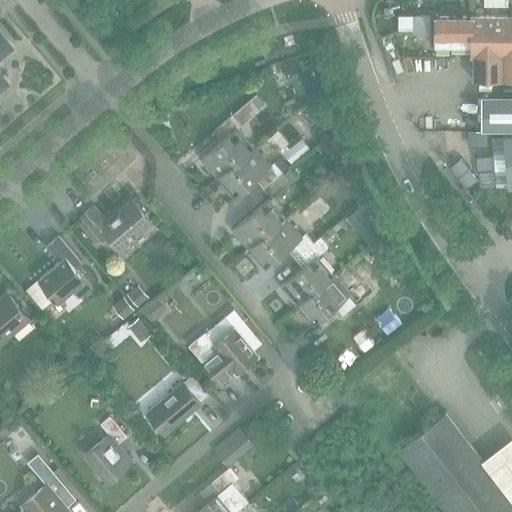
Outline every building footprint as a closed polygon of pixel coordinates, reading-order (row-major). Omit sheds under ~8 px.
[(511,15),(471,16),(471,17),(436,18),(435,48),(471,48),(471,56),(473,56),(473,80),(511,79),(511,15)] [(0,89),(8,83),(0,74),(0,57),(12,47),(0,33),(0,89)] [(481,127),(511,127),(511,95),(481,95),(481,127)] [(302,119),(326,110),(322,98),(297,107),(302,119)] [(218,177),(254,147),(238,127),(259,109),(250,99),(213,130),(222,140),(201,158),(218,177)] [(511,133),(503,135),(508,186),(511,185),(511,133)] [(265,188),(283,173),(274,162),(270,165),(254,147),(218,177),(234,196),(256,177),(265,188)] [(283,173),(265,188),(273,197),(291,181),(283,173)] [(119,248),(152,220),(133,197),(107,219),(93,203),(81,214),(101,237),(106,233),(119,248)] [(250,248),(286,218),(269,198),(233,228),(250,248)] [(296,258),(314,243),(305,232),(301,236),(286,218),(250,248),(266,267),(287,249),(296,258)] [(73,289),(80,297),(93,286),(76,266),(82,262),(58,233),(45,244),(58,260),(38,277),(58,301),(73,289)] [(298,305),(334,275),(318,255),(322,252),(314,243),(296,258),(303,267),(281,286),(298,305)] [(334,275),(298,305),(313,324),(335,305),(343,314),(361,299),(353,289),(349,292),(334,275)] [(0,339),(28,316),(8,293),(0,299),(0,339)] [(144,312),(131,323),(143,337),(156,327),(144,312)] [(236,372),(258,354),(234,325),(213,342),(204,331),(188,344),(220,383),(235,371),(236,372)] [(147,411),(165,433),(201,402),(183,380),(147,411)] [(511,511),(511,496),(485,459),(446,410),(398,447),(447,511),(511,511)] [(85,453),(108,480),(132,459),(117,442),(127,434),(110,415),(100,423),(109,433),(85,453)] [(511,442),(511,440),(485,459),(511,496),(511,442)] [(28,462),(44,480),(53,473),(38,454),(28,462)] [(233,511),(248,500),(232,482),(239,476),(230,466),(213,481),(221,491),(218,494),(217,493),(194,511),(233,511)] [(158,477),(142,493),(150,501),(166,486),(158,477)] [(70,511),(71,511),(47,482),(22,504),(25,508),(19,511),(70,511)]
